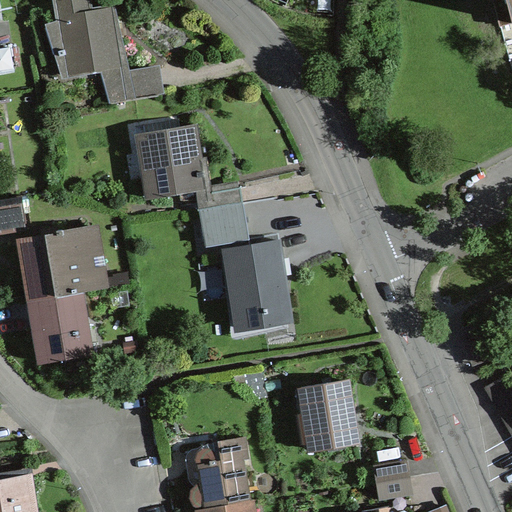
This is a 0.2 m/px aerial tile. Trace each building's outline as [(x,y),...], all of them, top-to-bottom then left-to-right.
[(123,64),(112,6),(90,11),(88,0),(73,0),(57,3),(61,21),(56,22),(59,37),(67,36),(69,48),(58,50),(59,55),(62,54),(63,60),(67,59),(69,72),(68,72),(68,74),(123,64)] [(511,0),(493,0),(501,26),(511,23),(511,0)] [(153,66),(122,71),(127,100),(158,95),(153,66)] [(196,125),(145,133),(155,196),(212,187),(207,157),(201,157),(196,125)] [(213,207),(243,202),(240,187),(210,192),(213,207)] [(21,195),(0,198),(0,216),(24,212),(21,195)] [(213,207),(203,209),(210,247),(250,240),(243,202),(213,207)] [(60,233),(21,239),(31,300),(80,291),(86,290),(80,257),(88,256),(83,227),(59,231),(60,233)] [(280,240),(249,244),(251,253),(252,262),(268,259),(282,257),(280,240)] [(239,325),(240,329),(242,329),(241,327),(269,323),(269,325),(287,322),(288,328),(289,328),(281,275),(270,277),(268,259),(252,262),(251,253),(228,256),(235,302),(238,302),(241,325),(239,325)] [(90,353),(80,291),(31,300),(42,361),(90,353)] [(465,326),(471,343),(486,337),(480,321),(465,326)] [(486,337),(471,343),(469,343),(476,362),(503,352),(496,334),(486,337)] [(511,376),(510,374),(484,388),(511,436),(511,376)] [(343,381),(302,387),(312,449),(357,442),(350,400),(346,401),(343,381)] [(204,488),(205,488),(206,491),(205,492),(205,494),(206,494),(208,505),(249,498),(242,458),(248,457),(245,436),(221,440),(223,457),(209,459),(209,461),(199,463),(200,465),(201,465),(205,485),(203,485),(204,488)] [(378,481),(407,475),(404,461),(375,466),(378,481)] [(34,511),(28,474),(0,479),(0,511),(34,511)] [(407,475),(378,481),(381,497),(410,491),(407,475)] [(208,505),(204,506),(205,511),(252,511),(250,498),(249,498),(208,505)]
